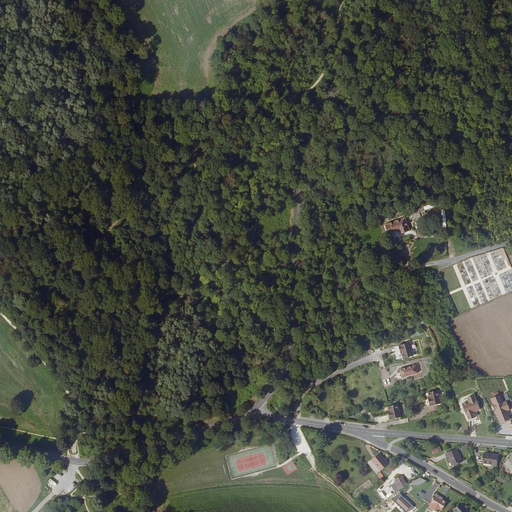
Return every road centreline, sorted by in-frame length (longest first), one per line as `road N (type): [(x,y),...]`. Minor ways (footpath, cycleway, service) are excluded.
road 1 (secondary): [(403,0),(305,139),(287,349),(251,410)]
road 2 (unknown): [(202,306),(237,137),(272,83),(275,60),(294,53),(310,0)]
road 3 (secondary): [(251,410),(97,462),(0,447)]
road 4 (tertiary): [(505,511),(371,432)]
road 5 (tertiary): [(371,432),(511,442)]
road 6 (unknown): [(222,219),(121,218),(108,239)]
road 7 (track): [(0,312),(79,405)]
road 8 (tertiary): [(371,432),(251,410)]
